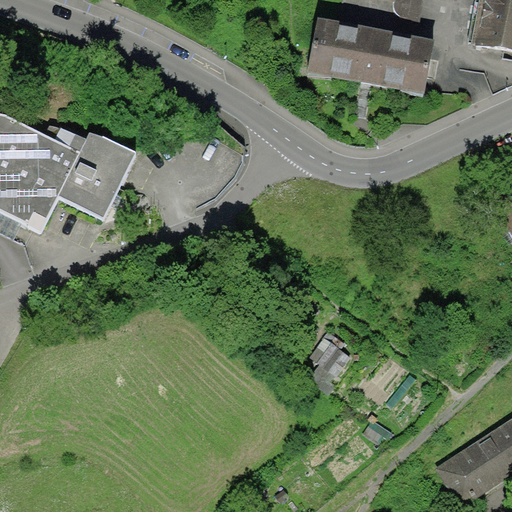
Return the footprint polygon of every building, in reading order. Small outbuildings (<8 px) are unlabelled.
[(378,0),(399,3),(396,25),(426,30),(430,0),(378,0)] [(511,0),(472,0),(464,45),(511,54),(511,0)] [(447,49),(328,25),(318,77),(436,100),(447,49)] [(0,214),(42,236),(62,199),(106,220),(140,155),(93,134),(90,142),(60,128),(55,141),(6,118),(0,116),(0,214)] [(353,359),(325,336),(299,368),(326,391),(353,359)] [(511,420),(435,471),(460,509),(511,475),(511,420)]
